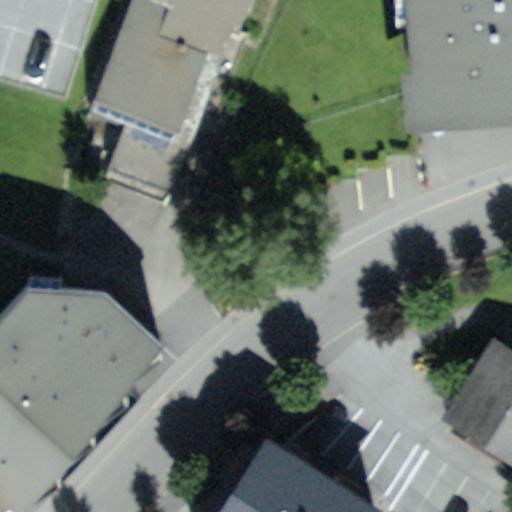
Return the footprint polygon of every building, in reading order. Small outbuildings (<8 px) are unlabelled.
[(255,0),(144,0),(97,115),(131,129),(108,184),(169,209),(255,0)] [(511,122),(511,0),(414,0),(425,129),(511,122)] [(0,511),(24,511),(186,352),(68,275),(0,353),(0,511)] [(511,351),(505,347),(458,426),(511,457),(511,351)] [(398,511),(283,439),(236,511),(398,511)]
